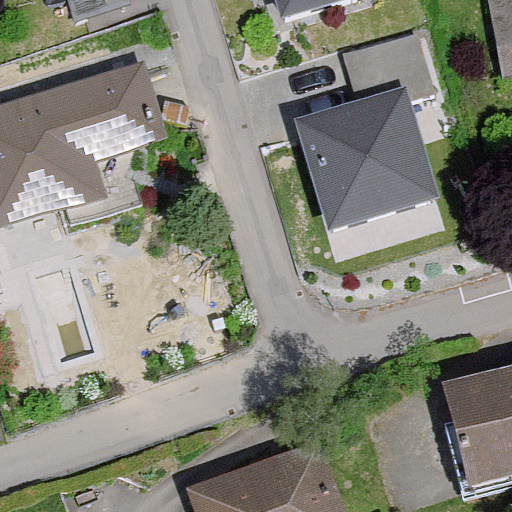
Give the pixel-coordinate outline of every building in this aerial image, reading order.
[(133,0),(72,0),(78,20),(135,4),(133,0)] [(280,0),(287,22),(360,0),(280,0)] [(511,0),(491,0),(490,0),(505,81),(511,79),(511,0)] [(418,39),(346,59),(363,118),(306,135),(335,232),(432,203),(403,108),(436,98),(418,39)] [(140,78),(0,121),(0,226),(97,197),(86,161),(158,139),(140,78)] [(0,262),(0,307),(12,304),(0,262)] [(511,386),(454,402),(478,492),(511,483),(511,386)] [(336,511),(318,459),(197,502),(201,511),(336,511)] [(67,511),(61,493),(5,511),(67,511)]
